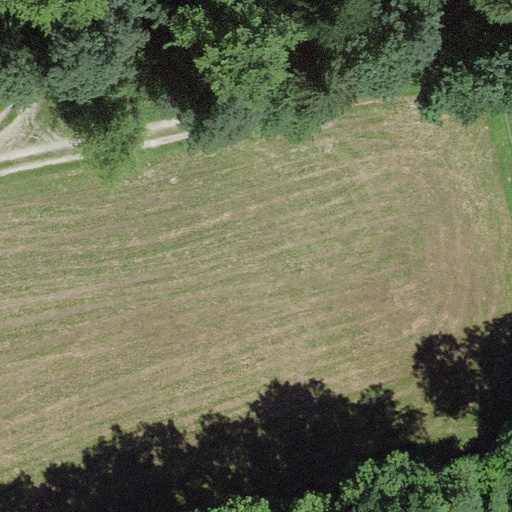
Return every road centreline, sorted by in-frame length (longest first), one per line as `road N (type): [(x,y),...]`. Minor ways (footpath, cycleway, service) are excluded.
road 1 (track): [(465,0),(299,92),(0,156)]
road 2 (track): [(0,125),(121,0)]
